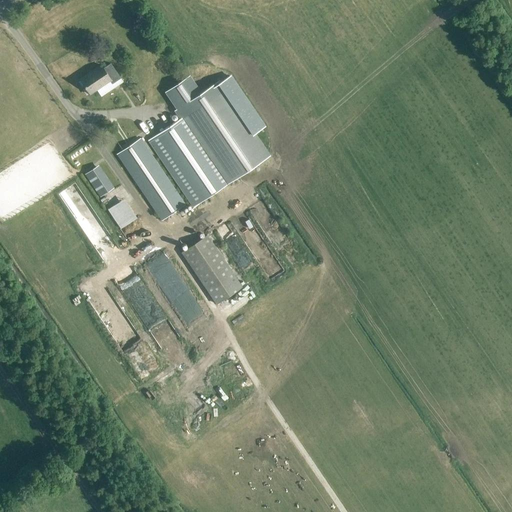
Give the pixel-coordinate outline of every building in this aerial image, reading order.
[(112,84),(120,78),(110,63),(103,68),(101,65),(80,79),(90,94),(110,81),(112,84)] [(218,79),(200,91),(189,74),(163,91),(181,118),(148,140),(193,207),(270,155),(218,79)] [(162,220),(185,205),(140,138),(117,154),(162,220)] [(290,222),(277,228),(286,246),(299,240),(290,222)] [(217,304),(242,287),(206,235),(182,252),(217,304)] [(248,260),(252,264),(259,256),(255,252),(248,260)] [(256,284),(239,299),(246,308),(264,293),(256,284)] [(108,286),(95,293),(108,313),(127,301),(118,288),(112,292),(108,286)] [(119,333),(117,335),(121,338),(126,333),(130,336),(144,319),(126,303),(106,326),(112,332),(114,329),(119,333)] [(198,338),(186,346),(191,353),(203,346),(198,338)] [(210,341),(199,350),(206,359),(218,350),(210,341)]
